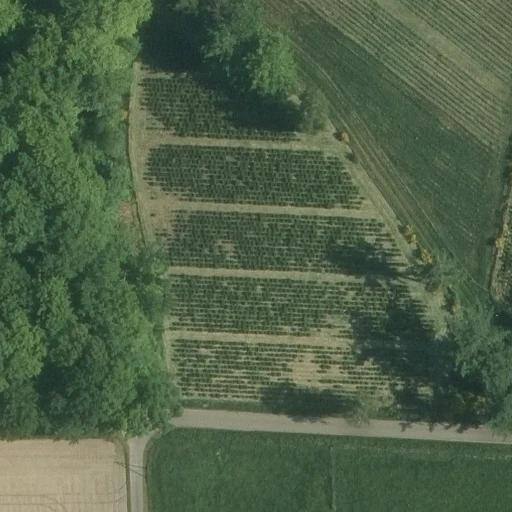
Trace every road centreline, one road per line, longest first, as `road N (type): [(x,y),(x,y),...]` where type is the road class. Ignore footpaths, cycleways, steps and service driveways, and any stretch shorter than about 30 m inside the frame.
road 1 (unclassified): [(0,420),(137,416),(511,437)]
road 2 (track): [(198,0),(321,86),(511,355)]
